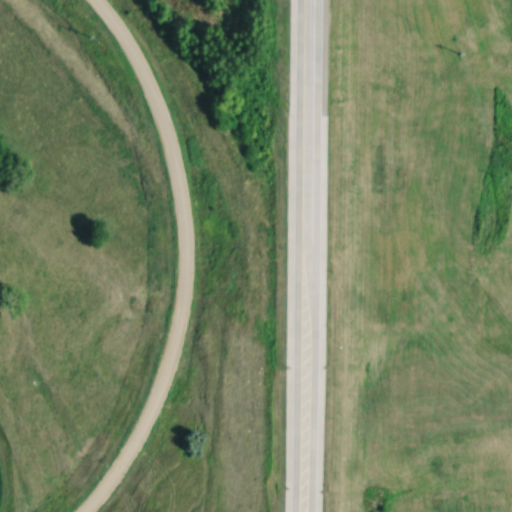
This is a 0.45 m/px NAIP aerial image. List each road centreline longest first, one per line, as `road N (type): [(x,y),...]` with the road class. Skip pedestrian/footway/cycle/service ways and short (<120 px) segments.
road 1 (residential): [(85,511),(111,488),(156,404),(185,312),(168,124),(123,31),(95,0)]
road 2 (primary): [(299,511),(307,0)]
